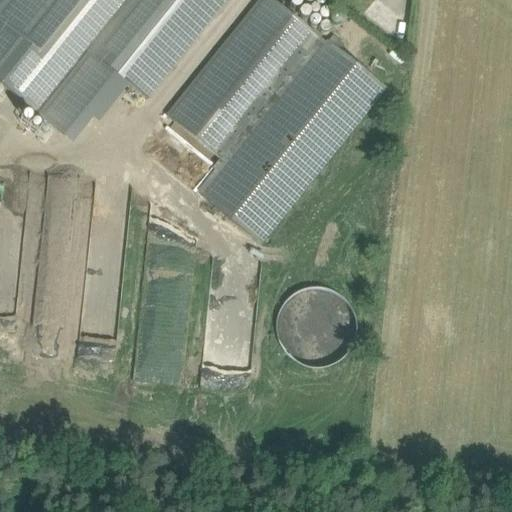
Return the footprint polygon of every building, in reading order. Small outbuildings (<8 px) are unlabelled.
[(0,0),(0,84),(34,112),(84,49),(123,0),(0,0)] [(123,0),(84,49),(115,74),(122,80),(129,86),(146,100),(225,0),(123,0)] [(272,0),(259,0),(166,116),(218,158),(211,168),(214,171),(197,192),(262,243),(385,91),(272,0)] [(154,139),(145,149),(177,178),(185,169),(154,139)] [(120,279),(122,233),(94,232),(92,278),(120,279)] [(305,364),(314,365),(322,364),(330,362),(337,358),(343,352),(348,346),(352,338),(354,330),(354,322),(352,314),(349,306),(344,299),(338,294),(331,289),(323,287),(315,286),(307,287),(299,289),(292,293),(285,298),(280,305),(277,313),(275,321),(275,329),(277,337),(280,345),(285,351),(291,357),(298,361),(305,364)] [(117,312),(108,312),(108,322),(91,322),(91,336),(117,336),(117,312)]
